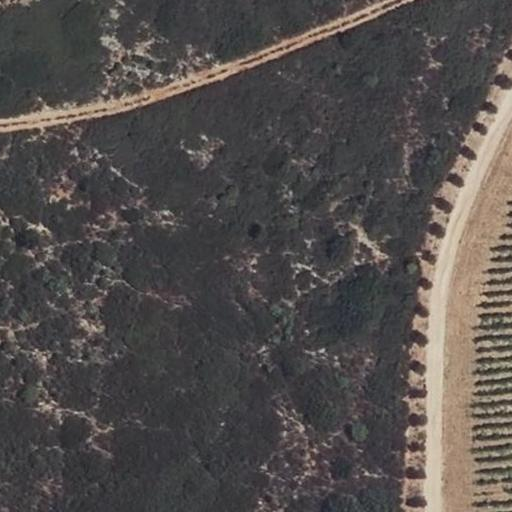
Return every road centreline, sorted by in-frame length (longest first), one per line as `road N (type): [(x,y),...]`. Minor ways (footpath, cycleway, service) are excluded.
road 1 (track): [(429,0),(241,70),(38,126),(0,127)]
road 2 (track): [(443,511),(455,268),(465,224),(511,122)]
